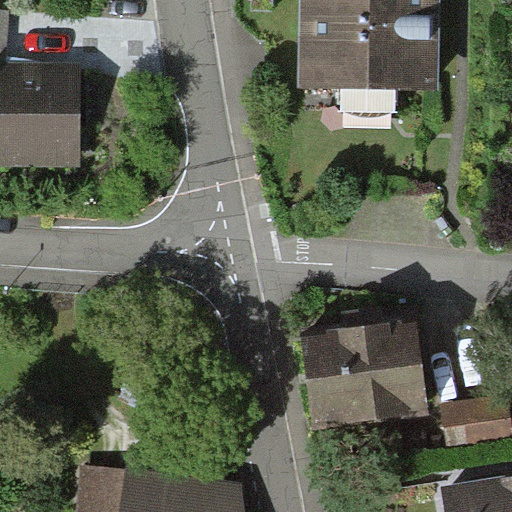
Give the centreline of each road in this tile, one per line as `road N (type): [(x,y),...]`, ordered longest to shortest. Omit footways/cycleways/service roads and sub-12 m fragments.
road 1 (residential): [(511,277),(230,254)]
road 2 (unknown): [(466,274),(462,0)]
road 3 (residential): [(230,254),(280,511)]
road 4 (residential): [(188,0),(230,254)]
road 5 (residential): [(230,254),(0,239)]
